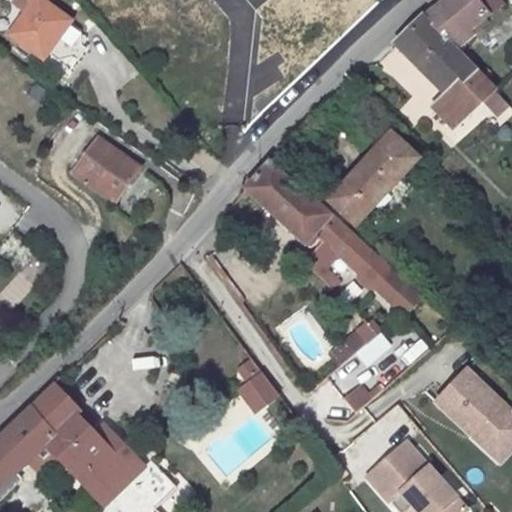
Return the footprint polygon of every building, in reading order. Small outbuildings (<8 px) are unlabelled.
[(54,56),(69,35),(63,30),(70,21),(39,0),(16,0),(14,4),(25,12),(9,35),(42,60),(49,51),(54,56)] [(487,24),(484,19),(489,15),(476,0),(442,0),(422,16),(450,45),(467,31),(472,36),(487,24)] [(476,0),(489,15),(503,4),(500,0),(476,0)] [(455,50),(450,45),(422,16),(417,21),(393,42),(447,97),(434,109),(453,129),(496,91),(455,50)] [(467,31),(450,45),(455,50),(472,36),(467,31)] [(44,104),(50,91),(32,84),(27,96),(44,104)] [(419,158),(391,132),(328,201),(354,227),(419,158)] [(72,174),(113,203),(138,167),(98,138),(87,154),(82,150),(79,156),(84,159),(72,174)] [(218,161),(194,144),(184,157),(208,174),(218,161)] [(377,257),(373,253),(314,198),(311,201),(269,163),(245,190),(310,249),(320,239),(360,277),(377,257)] [(12,231),(0,242),(0,254),(18,272),(35,255),(12,231)] [(367,345),(358,333),(332,353),(341,365),(367,345)] [(410,363),(428,348),(420,338),(401,353),(410,363)] [(511,404),(471,366),(436,403),(505,468),(511,461),(511,404)] [(263,375),(246,386),(261,406),(277,395),(263,375)] [(75,414),(78,411),(54,384),(4,433),(26,462),(46,442),(81,479),(89,474),(109,495),(136,472),(122,458),(129,452),(110,431),(100,440),(94,434),(75,414)] [(401,406),(342,447),(356,467),(415,427),(401,406)] [(110,431),(103,425),(94,434),(100,440),(110,431)] [(4,433),(0,437),(0,486),(15,472),(26,462),(4,433)] [(405,443),(366,477),(397,511),(404,511),(412,505),(417,511),(462,511),(465,510),(405,443)] [(136,472),(144,467),(129,452),(122,458),(136,472)] [(332,458),(327,463),(340,480),(345,476),(332,458)] [(0,498),(21,479),(15,472),(0,486),(0,498)] [(81,479),(102,500),(109,495),(89,474),(81,479)]
